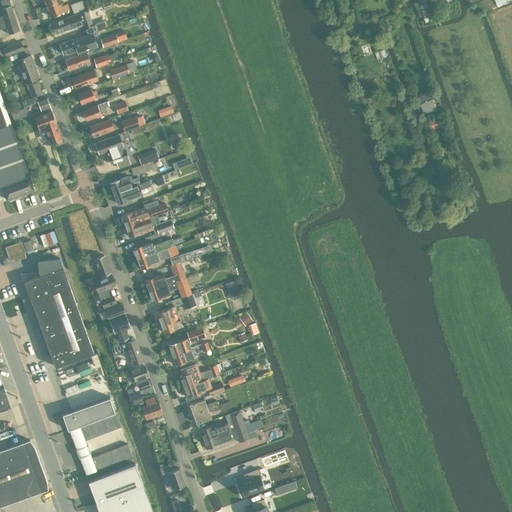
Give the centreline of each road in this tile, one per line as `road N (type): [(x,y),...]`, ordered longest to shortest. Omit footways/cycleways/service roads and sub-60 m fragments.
road 1 (residential): [(202,511),(88,192)]
road 2 (residential): [(88,192),(18,0)]
road 3 (unclassified): [(67,511),(0,323)]
